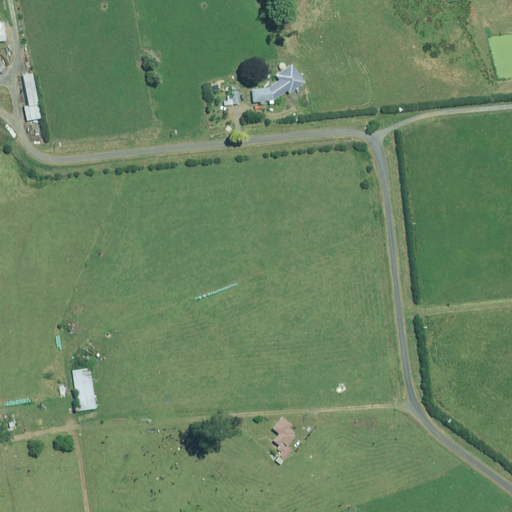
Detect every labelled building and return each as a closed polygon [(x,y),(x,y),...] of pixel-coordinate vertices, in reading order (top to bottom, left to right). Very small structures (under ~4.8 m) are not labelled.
[(252,103),(267,101),(268,105),(272,104),(272,101),(273,100),(285,91),(287,94),(302,83),(289,65),(274,75),(277,79),(262,89),(250,90),(252,103)] [(31,73),(21,75),(26,105),(22,106),(25,122),(40,119),(31,73)] [(239,104),(237,92),(231,93),(232,97),(222,98),(223,106),(239,104)] [(94,409),(89,369),(72,371),(77,412),(94,409)] [(291,426),(280,417),(270,429),(277,435),(271,442),(278,448),(275,451),(279,454),(273,460),(279,466),(291,452),(286,447),(294,438),(291,436),(293,433),(288,429),(291,426)]
